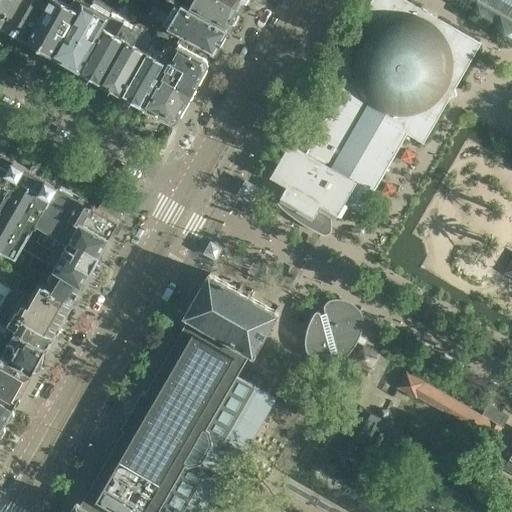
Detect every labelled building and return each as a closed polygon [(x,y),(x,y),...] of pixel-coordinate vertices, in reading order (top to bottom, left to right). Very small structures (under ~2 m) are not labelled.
[(0,0),(0,23),(2,24),(15,0),(0,0)] [(49,0),(15,0),(2,24),(28,39),(49,0)] [(49,0),(28,39),(53,53),(53,54),(54,54),(85,0),(84,0),(49,0)] [(81,69),(104,28),(111,15),(85,0),(54,54),(55,55),(56,55),(60,57),(78,67),(78,68),(80,69),(81,69)] [(240,7),(227,0),(178,0),(181,1),(181,0),(195,0),(191,7),(228,28),(240,7)] [(449,100),(451,97),(457,96),(455,89),(482,43),(437,17),(406,0),(372,0),(354,31),(348,33),(350,39),(323,86),(340,95),(307,153),(290,143),(272,175),(288,185),(283,195),(281,198),(315,217),(321,206),(334,214),(338,216),(347,200),(358,182),(391,125),(407,134),(424,143),(449,100)] [(511,0),(477,0),(478,0),(502,14),(511,19),(511,0)] [(228,28),(191,7),(184,3),(171,26),(215,51),(228,28)] [(102,81),(132,27),(123,22),(115,35),(104,28),(81,69),(102,81)] [(123,93),(146,52),(135,45),(142,32),(132,27),(102,81),(123,93)] [(197,83),(206,67),(206,68),(207,65),(207,64),(208,63),(208,62),(207,61),(207,60),(206,60),(178,44),(174,51),(166,65),(174,69),(169,78),(192,91),(196,85),(196,86),(197,84),(197,83)] [(144,104),(156,83),(161,74),(166,65),(174,51),(165,45),(161,52),(149,45),(146,52),(123,93),(144,104)] [(188,100),(189,98),(192,91),(169,78),(164,87),(156,83),(144,104),(144,105),(147,106),(169,118),(171,120),(171,119),(173,120),(174,120),(175,120),(176,119),(177,118),(179,116),(179,115),(187,100),(188,100)] [(374,192),(407,134),(391,125),(358,182),(347,200),(360,207),(370,190),(374,192)] [(0,183),(14,160),(0,152),(0,183)] [(0,246),(17,257),(22,248),(58,185),(14,160),(0,183),(0,246)] [(251,197),(256,189),(255,187),(252,185),(247,182),(245,183),(241,191),(241,193),(249,197),(251,197)] [(74,241),(84,223),(109,237),(119,220),(58,185),(22,248),(35,255),(27,270),(50,283),(52,280),(57,272),(67,254),(74,241)] [(315,217),(281,198),(283,195),(281,195),(279,194),(278,194),(277,195),(276,195),(276,197),(276,198),(277,199),(279,202),(280,204),(284,208),(289,212),(294,216),(299,219),(304,222),(309,225),(314,228),(320,231),(325,233),(327,233),(328,233),(329,233),(330,232),(331,231),(331,230),(334,214),(321,206),(315,217)] [(95,262),(109,237),(84,223),(74,241),(81,245),(79,249),(76,247),(74,250),(95,262)] [(217,257),(222,249),(221,247),(213,243),(211,243),(206,251),(207,253),(215,258),(217,257)] [(82,286),(95,262),(74,250),(73,252),(76,254),(74,258),(67,254),(57,272),(82,286)] [(20,331),(9,324),(27,293),(17,287),(24,274),(0,260),(0,398),(14,406),(15,404),(14,403),(19,394),(20,395),(21,393),(22,391),(22,390),(28,379),(32,374),(32,372),(5,357),(19,333),(20,331)] [(73,301),(82,286),(57,272),(52,280),(58,284),(54,291),(73,301)] [(190,324),(251,359),(258,363),(284,319),(212,277),(186,321),(190,324)] [(54,337),(73,302),(73,301),(54,291),(42,284),(35,297),(27,293),(9,324),(20,331),(26,321),(54,337)] [(362,329),(363,324),(363,323),(363,321),(363,319),(363,317),(362,314),(361,312),(359,309),(357,307),(355,305),(351,303),(350,302),(347,301),(344,300),(340,299),(336,299),(333,299),(332,300),(330,300),(329,301),(327,303),(326,304),(325,306),(325,307),(324,309),(324,312),(325,314),(321,315),(321,313),(320,312),(319,312),(318,312),(317,312),(316,313),(313,317),(312,320),(310,324),(309,326),(309,328),(307,333),(307,335),(307,336),(307,341),(307,344),(307,348),(308,350),(308,352),(310,354),(311,356),(312,357),(314,358),(315,359),(317,360),(318,360),(321,361),(323,361),(326,361),(328,361),(330,360),(330,359),(331,358),(332,356),(332,355),(332,354),(335,353),(337,359),(338,360),(339,360),(340,361),(341,361),(342,360),(343,360),(344,359),(347,355),(350,353),(353,349),(356,345),(358,340),(360,334),(362,329)] [(54,337),(26,321),(20,331),(19,333),(46,349),(47,349),(54,337)] [(83,506),(93,511),(160,511),(188,466),(192,468),(205,462),(216,443),(213,431),(210,429),(242,374),(245,369),(251,359),(190,324),(149,393),(146,392),(124,428),(127,430),(83,506)] [(33,372),(46,349),(19,333),(5,357),(32,372),(33,372)] [(382,353),(363,343),(350,364),(370,375),(382,353)] [(484,411),(408,369),(398,387),(416,397),(417,396),(450,415),(457,403),(479,416),(477,419),(488,425),(478,442),(483,445),(481,449),(488,453),(510,414),(489,402),(484,411)] [(278,395),(242,374),(210,429),(213,431),(216,443),(205,462),(192,468),(188,466),(160,511),(208,511),(224,486),(227,488),(233,478),(230,476),(241,458),(244,459),(250,449),(247,447),(278,395)] [(0,430),(14,406),(0,398),(0,430)] [(368,421),(347,458),(370,470),(382,448),(390,433),(396,421),(374,409),(368,421)] [(511,445),(501,464),(511,469),(511,445)] [(472,474),(480,460),(470,455),(462,450),(454,464),(472,474)]
